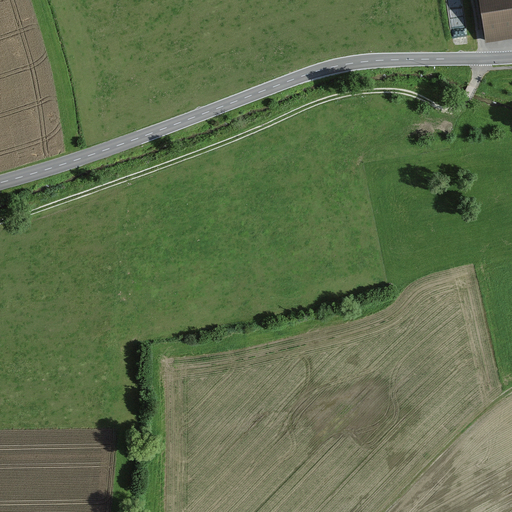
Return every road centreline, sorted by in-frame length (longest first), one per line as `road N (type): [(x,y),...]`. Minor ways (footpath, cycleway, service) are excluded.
road 1 (track): [(0,221),(370,89),(405,91),(452,111),(473,85),(480,58)]
road 2 (secondary): [(511,57),(350,64),(0,183)]
road 3 (track): [(383,511),(490,401),(511,389)]
